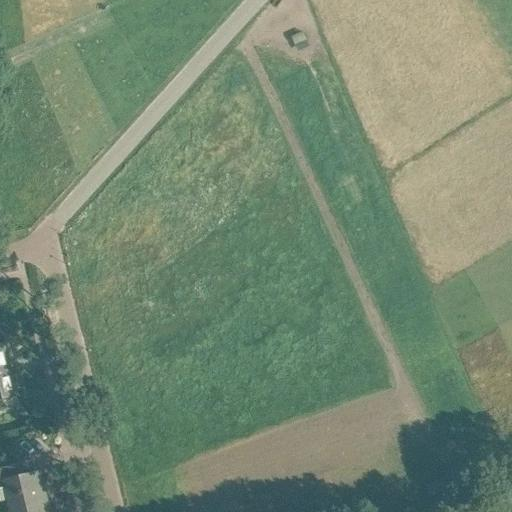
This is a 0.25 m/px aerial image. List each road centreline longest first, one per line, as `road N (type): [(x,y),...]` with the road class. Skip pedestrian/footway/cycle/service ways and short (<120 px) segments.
road 1 (unclassified): [(43,246),(56,220),(255,0)]
road 2 (residential): [(115,511),(57,271),(43,246)]
